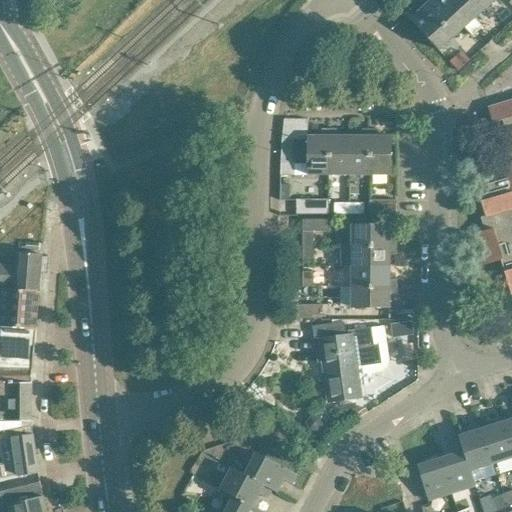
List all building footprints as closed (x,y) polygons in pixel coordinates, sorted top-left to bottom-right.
[(478,43),(480,41),(442,0),(432,0),(416,16),(411,11),(406,16),(439,52),(464,28),(472,37),(478,43)] [(474,19),(494,1),(492,0),(442,0),(480,41),(483,38),(478,32),(482,28),(474,19)] [(511,101),(490,108),(494,124),(503,121),(510,148),(511,147),(511,163),(498,168),(504,182),(478,188),(484,216),(480,216),(486,233),(477,236),(487,266),(499,262),(511,295),(511,101)] [(308,176),(328,176),(328,130),(321,130),(321,137),(308,137),(308,141),(295,141),(294,164),(308,164),(308,176)] [(349,176),(349,137),(336,137),(336,130),(328,130),(328,176),(349,176)] [(369,176),(369,130),(362,130),(362,137),(349,137),(349,176),(369,176)] [(369,130),(369,176),(390,176),(390,137),(377,137),(377,130),(369,130)] [(290,201),(290,185),(280,185),(280,196),(280,201),(290,201)] [(328,215),(328,201),(296,201),(296,215),(328,215)] [(369,215),(395,215),(395,201),(369,201),(369,215)] [(349,215),(349,204),(335,204),(335,215),(349,215)] [(349,204),(349,215),(364,215),(364,204),(349,204)] [(302,248),(313,248),(313,232),(328,232),(328,220),(302,220),(302,248)] [(351,248),(397,248),(397,240),(390,240),(390,226),(351,226),(351,248)] [(313,248),(302,248),(302,262),(313,261),(313,248)] [(397,254),(397,248),(351,248),(351,268),(390,267),(390,254),(397,254)] [(0,290),(3,290),(38,293),(41,255),(17,254),(16,267),(0,265),(0,290)] [(351,287),(397,287),(397,280),(390,280),(390,267),(351,268),(351,287)] [(313,288),(313,273),(302,273),(302,288),(313,288)] [(397,287),(351,287),(351,309),(390,309),(390,295),(397,295),(397,287)] [(35,330),(38,293),(3,290),(1,328),(15,328),(35,330)] [(427,309),(428,299),(411,298),(411,309),(427,309)] [(322,305),(316,305),(296,306),(296,320),(322,319),(322,305)] [(320,340),(328,402),(360,397),(357,370),(362,370),(362,374),(382,372),(386,369),(388,366),(389,362),(384,327),(372,328),(347,331),(348,336),(320,340)] [(0,370),(31,371),(32,371),(34,346),(0,343),(0,370)] [(31,422),(31,371),(0,370),(0,432),(10,431),(31,426),(31,422)] [(492,464),(511,457),(511,446),(504,423),(481,430),(492,464)] [(17,477),(38,474),(31,426),(10,431),(11,438),(0,440),(0,449),(2,465),(0,465),(0,479),(4,478),(17,476),(17,477)] [(470,471),(492,464),(481,430),(459,438),(463,453),(470,471)] [(251,444),(245,432),(228,440),(233,452),(251,444)] [(475,487),(470,471),(463,453),(441,460),(451,494),(475,487)] [(245,476),(276,493),(283,480),(291,484),(296,475),(257,454),(245,475),(245,476)] [(428,501),(451,494),(441,460),(418,467),(419,471),(414,472),(417,482),(422,481),(428,501)] [(201,480),(222,486),(225,474),(204,468),(201,480)] [(245,476),(245,475),(232,468),(220,491),(233,498),(233,497),(261,511),(262,511),(252,507),(259,494),(267,499),(271,490),(276,493),(245,476)] [(46,511),(43,497),(38,474),(17,477),(17,476),(4,478),(0,479),(0,511),(46,511)] [(511,491),(503,495),(508,507),(511,505),(511,491)] [(503,495),(491,500),(488,493),(478,497),(483,511),(496,511),(508,507),(503,495)] [(261,511),(233,497),(233,498),(225,511),(261,511)]
